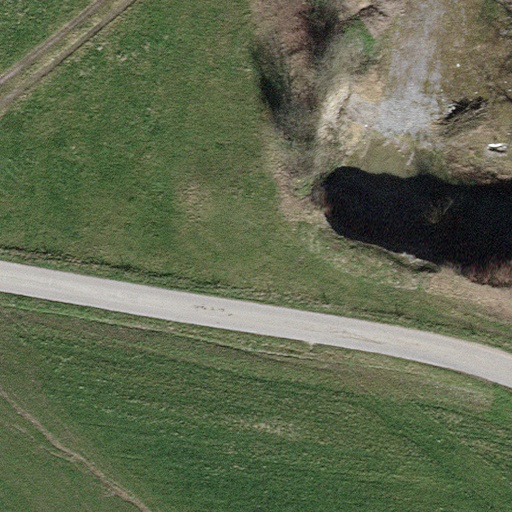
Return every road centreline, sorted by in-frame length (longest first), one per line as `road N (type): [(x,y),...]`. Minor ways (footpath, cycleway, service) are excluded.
road 1 (track): [(511,370),(0,276)]
road 2 (track): [(118,0),(0,106)]
